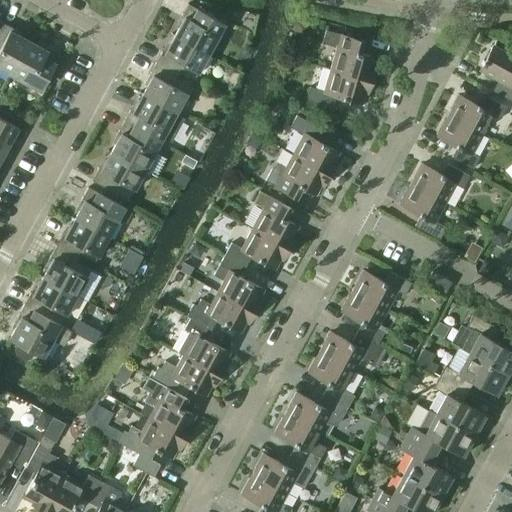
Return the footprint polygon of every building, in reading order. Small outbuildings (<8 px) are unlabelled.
[(183,19),(174,36),(208,54),(224,24),(187,4),(180,17),(183,19)] [(0,69),(10,75),(28,41),(11,32),(13,29),(1,22),(0,23),(0,69)] [(336,47),(330,69),(370,81),(374,69),(371,68),(374,57),(359,53),(363,41),(325,30),(321,43),(336,47)] [(162,51),(155,63),(178,75),(180,71),(194,79),(208,54),(174,36),(165,52),(162,51)] [(10,75),(40,91),(60,54),(47,47),(45,50),(28,41),(10,75)] [(495,92),(511,101),(511,55),(492,45),(484,61),(482,60),(480,64),(482,64),(479,70),(501,82),(495,92)] [(151,77),(142,94),(176,112),(190,87),(175,79),(178,75),(155,63),(148,75),(151,77)] [(305,100),(332,107),(335,96),(361,103),(364,93),(367,93),(370,81),(330,69),(323,91),(309,87),(305,100)] [(123,121),(146,134),(148,130),(171,142),(183,120),(174,115),(176,112),(142,94),(133,111),(130,109),(123,121)] [(447,115),(482,134),(492,115),(499,119),(506,107),(485,96),(479,106),(458,95),(447,115)] [(292,154),(329,175),(335,163),(333,162),(338,152),(315,139),(320,129),(296,115),(289,127),(303,134),(292,154)] [(451,157),(472,168),(479,157),(472,153),(482,134),(447,115),(436,135),(457,146),(451,157)] [(0,144),(6,148),(18,128),(0,117),(0,144)] [(110,152),(144,171),(158,145),(144,138),(146,134),(123,121),(116,134),(120,135),(110,152)] [(91,180),(127,201),(144,171),(110,152),(101,169),(98,167),(91,180)] [(265,181),(286,192),(291,181),(304,188),(315,194),(321,185),(323,186),(329,175),(292,154),(284,168),(278,165),(272,167),(265,181)] [(410,184),(445,202),(455,183),(462,187),(468,176),(448,164),(442,175),(421,163),(410,184)] [(286,192),(298,199),(304,188),(291,181),(286,192)] [(414,225),(439,239),(445,227),(434,221),(445,202),(410,184),(399,204),(420,215),(414,225)] [(74,219),(107,238),(124,208),(87,187),(80,200),(83,202),(74,219)] [(262,208),(252,228),(288,249),(294,237),(292,236),(298,226),(287,220),(292,210),(259,191),(252,203),(262,208)] [(55,246),(77,259),(79,255),(93,263),(107,238),(74,219),(65,236),(62,234),(55,246)] [(230,243),(224,255),(245,266),(251,256),(275,269),(280,259),(282,260),(288,249),(252,228),(241,248),(230,243)] [(42,277),(75,296),(89,271),(75,263),(77,259),(55,246),(48,259),(51,260),(42,277)] [(224,279),(217,291),(254,312),(260,301),(258,299),(263,290),(239,277),(245,266),(224,255),(214,273),(224,279)] [(363,271),(352,291),(390,311),(400,292),(404,294),(410,283),(389,271),(383,282),(363,271)] [(425,282),(444,292),(450,282),(431,272),(425,282)] [(30,292),(23,305),(59,325),(75,296),(42,277),(33,294),(30,292)] [(186,316),(189,318),(211,329),(216,319),(240,332),(246,322),(248,323),(254,312),(217,291),(210,305),(200,299),(196,306),(193,304),(186,316)] [(362,322),(356,333),(377,344),(383,332),(379,330),(390,311),(352,291),(341,311),(362,322)] [(15,355),(24,360),(29,359),(33,352),(42,357),(51,340),(61,346),(69,331),(59,326),(59,325),(23,305),(16,317),(20,319),(9,338),(18,343),(14,350),(15,355)] [(468,353),(506,374),(511,363),(511,350),(495,341),(501,330),(472,314),(466,326),(479,334),(468,353)] [(193,335),(182,355),(219,375),(225,364),(223,363),(229,353),(205,340),(211,329),(189,318),(183,329),(193,335)] [(329,332),(318,352),(353,371),(360,359),(370,364),(380,346),(377,344),(356,333),(350,343),(329,332)] [(328,383),(322,394),(347,407),(353,395),(343,389),(353,371),(318,352),(308,372),(328,383)] [(438,376),(467,392),(472,382),(495,395),(506,374),(468,353),(457,372),(444,365),(438,376)] [(158,367),(152,379),(176,392),(182,382),(206,395),(211,385),(213,386),(219,375),(182,355),(176,367),(164,361),(160,368),(158,367)] [(435,414),(473,435),(484,415),(461,402),(467,392),(438,376),(432,388),(445,395),(435,414)] [(148,418),(185,438),(191,427),(189,426),(194,416),(181,408),(186,398),(176,392),(152,379),(145,391),(148,392),(144,401),(154,407),(148,418)] [(285,413),(320,432),(325,421),(333,425),(337,424),(347,407),(322,394),(317,404),(296,393),(285,413)] [(289,455),(314,468),(325,447),(314,442),(320,432),(285,413),(274,433),(295,444),(289,455)] [(405,438),(434,453),(439,443),(462,456),(473,435),(435,414),(424,434),(411,426),(405,438)] [(117,442),(138,454),(142,456),(142,455),(147,445),(171,458),(177,448),(179,449),(185,438),(148,418),(141,431),(131,426),(127,433),(123,431),(117,442)] [(0,479),(11,460),(21,466),(35,441),(14,430),(9,439),(0,434),(0,479)] [(401,475),(440,496),(451,476),(428,463),(434,453),(405,438),(399,449),(412,456),(401,475)] [(43,511),(63,474),(50,467),(55,457),(48,453),(50,449),(38,443),(25,467),(36,473),(23,497),(33,503),(31,505),(43,511)] [(138,454),(132,465),(153,477),(159,465),(142,455),(142,456),(138,454)] [(252,474),(286,493),(292,482),(303,488),(314,468),(289,455),(283,465),(263,454),(252,474)] [(69,511),(78,496),(88,502),(100,481),(88,475),(83,485),(63,474),(43,511),(44,511),(69,511)] [(257,511),(289,511),(291,509),(281,503),(286,493),(252,474),(241,494),(262,505),(257,511)] [(372,499),(395,511),(401,511),(406,504),(419,511),(431,511),(440,496),(401,475),(391,495),(378,488),(372,499)] [(123,511),(126,508),(115,502),(120,492),(100,481),(88,502),(99,508),(96,511),(123,511)] [(395,511),(372,499),(366,510),(369,511),(395,511)]
